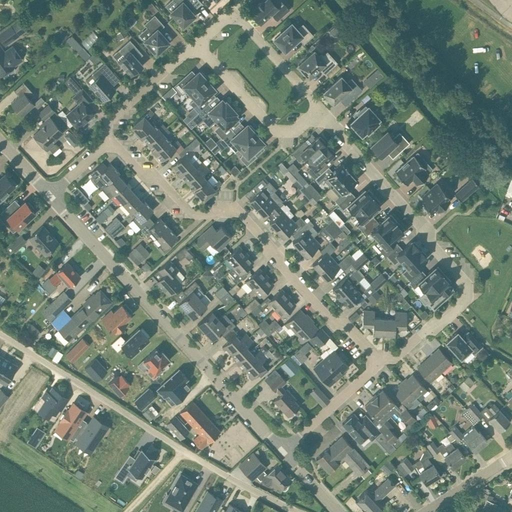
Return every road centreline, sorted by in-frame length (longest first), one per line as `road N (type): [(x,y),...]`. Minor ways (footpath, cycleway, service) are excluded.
road 1 (residential): [(380,363),(330,320),(236,211),(190,214),(107,142)]
road 2 (residential): [(299,511),(187,453),(0,334)]
road 3 (residential): [(380,363),(461,304),(461,278),(317,112)]
road 4 (residential): [(282,451),(52,194)]
road 5 (residential): [(317,112),(291,132),(272,128),(195,45)]
road 6 (residential): [(107,142),(109,121),(195,45)]
road 7 (residential): [(282,451),(380,363)]
road 8 (residential): [(317,112),(233,13)]
